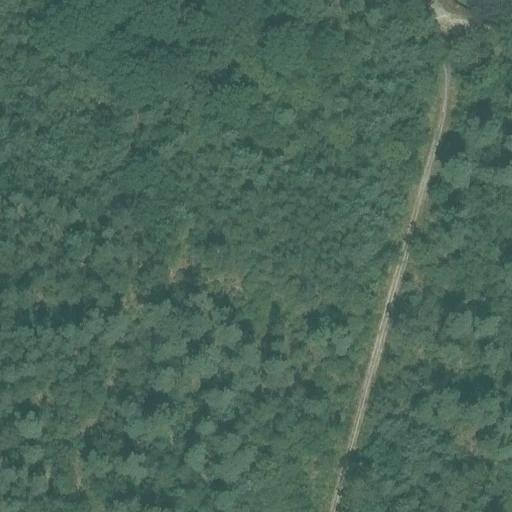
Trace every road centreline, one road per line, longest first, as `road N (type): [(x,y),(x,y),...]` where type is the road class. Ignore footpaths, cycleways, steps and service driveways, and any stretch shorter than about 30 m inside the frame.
road 1 (track): [(330,511),(450,86),(462,39),(458,21)]
road 2 (unclassified): [(379,0),(511,35)]
